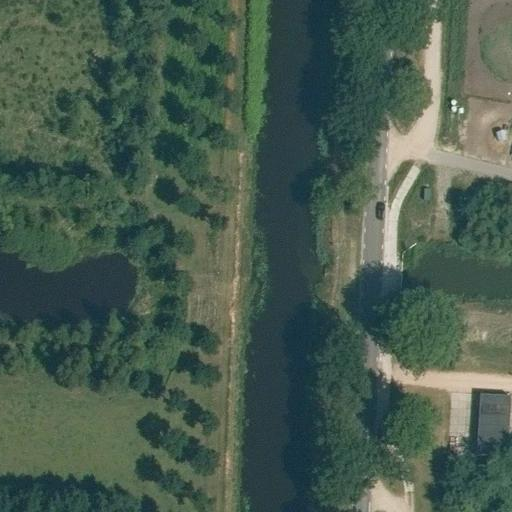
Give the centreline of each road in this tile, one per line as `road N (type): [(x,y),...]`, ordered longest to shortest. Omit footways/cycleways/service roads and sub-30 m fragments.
road 1 (tertiary): [(359,511),(382,0)]
road 2 (track): [(187,511),(210,0)]
road 3 (track): [(376,138),(511,173)]
